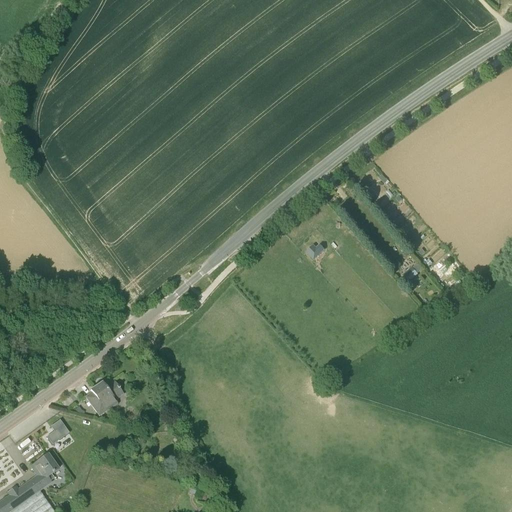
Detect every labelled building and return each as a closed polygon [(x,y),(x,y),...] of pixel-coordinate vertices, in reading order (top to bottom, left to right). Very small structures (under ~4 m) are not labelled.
[(308,255),(314,262),(326,251),(320,244),(308,255)] [(403,276),(408,282),(417,275),(411,268),(403,276)] [(431,305),(426,309),(429,313),(434,310),(431,305)] [(119,389),(120,389),(118,387),(117,388),(113,381),(105,387),(102,383),(90,391),(92,393),(85,398),(99,417),(117,405),(114,401),(123,395),(119,389)] [(54,433),(47,438),(52,446),(69,434),(60,421),(50,428),(54,433)] [(51,475),(58,470),(48,456),(31,468),(39,479),(8,501),(6,499),(0,503),(0,511),(10,511),(51,483),(50,482),(54,479),(51,475)] [(53,511),(39,493),(12,511),(53,511)]
